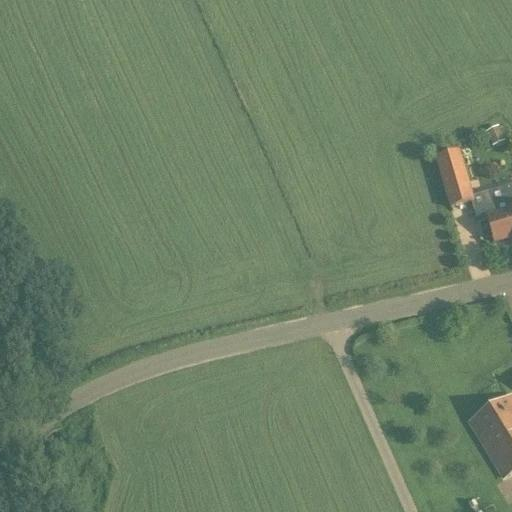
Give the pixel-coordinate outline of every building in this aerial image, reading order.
[(498,128),(487,134),(493,147),(504,142),(498,128)] [(436,161),(450,210),(472,203),(458,155),(436,161)] [(511,187),(497,192),(505,221),(511,218),(511,187)] [(511,218),(505,221),(497,192),(489,194),(493,207),(475,213),(478,224),(487,221),(494,245),(510,240),(511,248),(511,218)] [(511,399),(470,425),(503,479),(511,473),(511,399)]
